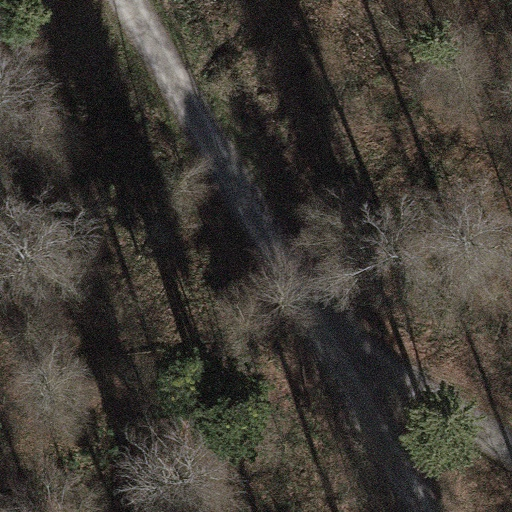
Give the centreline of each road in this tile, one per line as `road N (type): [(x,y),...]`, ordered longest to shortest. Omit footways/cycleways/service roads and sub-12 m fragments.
road 1 (track): [(134,0),(327,324),(427,511)]
road 2 (track): [(511,454),(327,324)]
